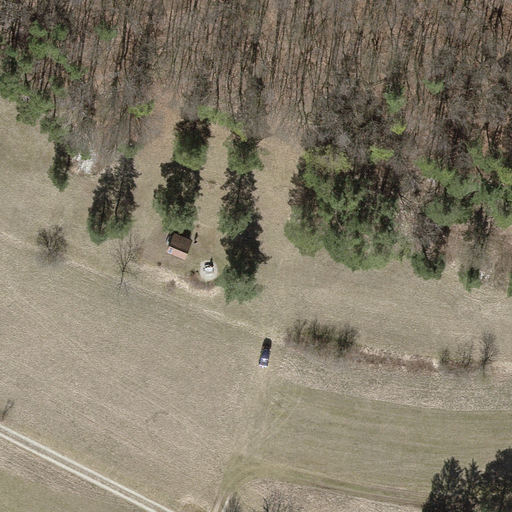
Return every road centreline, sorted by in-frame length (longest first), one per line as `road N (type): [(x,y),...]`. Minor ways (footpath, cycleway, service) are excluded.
road 1 (track): [(227,511),(239,481),(305,469),(436,494),(511,488)]
road 2 (track): [(0,420),(160,511)]
